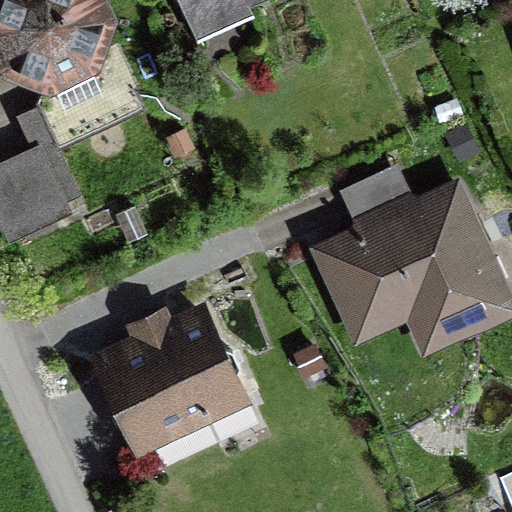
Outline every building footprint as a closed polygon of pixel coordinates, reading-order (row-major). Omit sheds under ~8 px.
[(0,0),(0,64),(2,69),(44,83),(37,101),(57,145),(145,104),(118,42),(106,47),(120,15),(112,0),(0,0)] [(181,0),(207,54),(263,28),(249,0),(181,0)] [(465,111),(457,93),(434,103),(442,121),(465,111)] [(57,145),(37,101),(15,111),(29,141),(0,154),(0,222),(7,237),(73,207),(68,197),(79,192),(57,145)] [(194,142),(185,122),(167,131),(175,151),(194,142)] [(354,219),(308,240),(355,339),(405,316),(422,350),(511,308),(511,281),(460,170),(414,191),(398,157),(338,185),(354,219)] [(148,230),(135,201),(113,211),(127,240),(148,230)] [(171,309),(166,299),(125,317),(130,329),(90,348),(136,450),(253,397),(205,294),(171,309)] [(326,362),(316,339),(294,349),(304,372),(326,362)] [(423,511),(478,511),(469,490),(423,511)]
